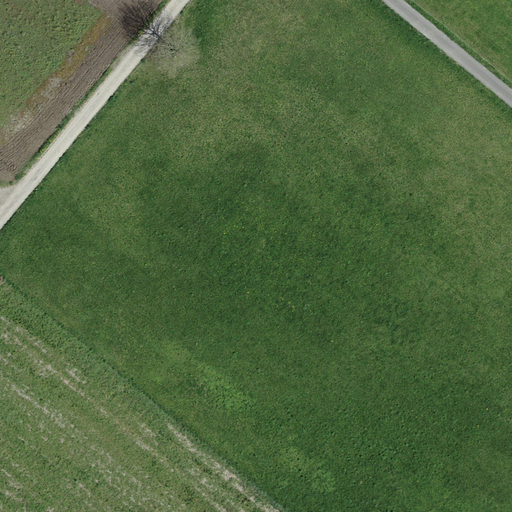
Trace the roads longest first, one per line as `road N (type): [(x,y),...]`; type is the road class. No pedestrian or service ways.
road 1 (track): [(183,0),(0,221)]
road 2 (track): [(511,99),(392,0)]
